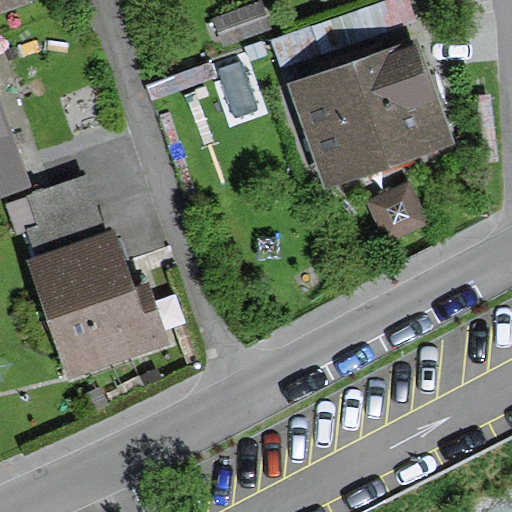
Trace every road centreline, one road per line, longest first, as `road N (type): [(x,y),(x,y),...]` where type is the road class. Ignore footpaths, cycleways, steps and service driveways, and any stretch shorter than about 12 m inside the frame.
road 1 (residential): [(98,0),(238,401)]
road 2 (residential): [(238,401),(511,257)]
road 3 (residential): [(7,511),(238,401)]
